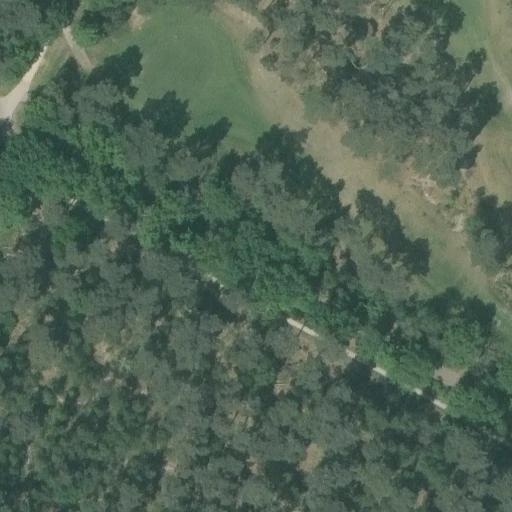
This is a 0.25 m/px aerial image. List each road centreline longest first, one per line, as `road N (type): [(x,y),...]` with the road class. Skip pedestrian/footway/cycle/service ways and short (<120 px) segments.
road 1 (track): [(511,413),(141,192),(20,143)]
road 2 (track): [(20,143),(77,0)]
